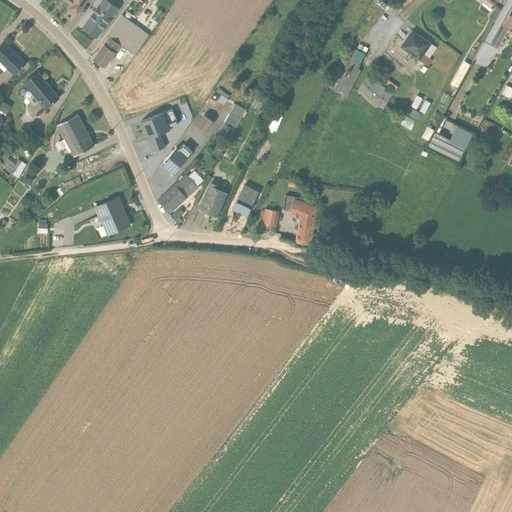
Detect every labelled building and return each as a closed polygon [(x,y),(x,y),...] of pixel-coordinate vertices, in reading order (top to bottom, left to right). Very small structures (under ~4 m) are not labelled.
[(62,0),(70,6),(67,10),(76,16),(88,0),(62,0)] [(97,39),(119,8),(107,0),(101,0),(81,27),(81,28),(97,39)] [(481,0),(482,0),(480,2),(478,8),(484,13),(489,10),(492,7),(490,6),(494,0),(481,0)] [(511,3),(502,22),(511,27),(511,3)] [(154,14),(153,16),(158,20),(159,18),(160,18),(163,13),(157,9),(153,14),(154,14)] [(109,37),(93,60),(104,67),(120,45),(134,55),(149,35),(121,14),(105,35),(109,37)] [(411,28),(399,45),(427,64),(431,58),(429,56),(436,45),(411,28)] [(14,76),(26,63),(4,42),(0,46),(0,67),(4,72),(6,69),(14,76)] [(360,63),(366,54),(356,47),(350,57),(360,63)] [(349,67),(342,85),(352,89),(359,70),(349,67)] [(37,71),(22,83),(32,95),(28,99),(34,106),(38,102),(45,110),(60,98),(37,71)] [(358,90),(382,107),(394,90),(370,73),(358,90)] [(511,83),(507,81),(502,91),(511,95),(511,94),(511,83)] [(229,96),(217,88),(215,91),(227,99),(229,96)] [(257,112),(264,101),(256,96),(249,107),(249,108),(257,112)] [(425,97),(421,108),(427,110),(430,99),(425,97)] [(10,107),(3,102),(0,106),(0,119),(2,121),(10,107)] [(218,133),(229,139),(241,116),(243,117),(246,112),(244,111),(245,110),(235,104),(218,133)] [(178,124),(172,109),(140,122),(153,152),(165,147),(159,134),(171,129),(170,127),(178,124)] [(56,125),(64,139),(62,140),(69,153),(70,152),(73,157),(94,146),(77,114),(56,125)] [(212,122),(204,116),(196,125),(205,132),(212,122)] [(436,128),(429,143),(460,157),(473,128),(458,121),(451,135),(436,128)] [(31,130),(27,135),(37,144),(42,139),(31,130)] [(22,146),(26,157),(32,156),(28,144),(22,146)] [(176,147),(161,164),(173,174),(191,152),(183,145),(179,149),(176,147)] [(3,165),(18,179),(26,165),(21,161),(21,162),(17,159),(15,161),(9,156),(3,165)] [(157,201),(168,214),(197,188),(196,186),(203,180),(194,171),(157,201)] [(60,197),(68,190),(81,184),(78,177),(64,183),(55,191),(60,197)] [(219,186),(210,182),(197,209),(216,218),(227,193),(218,189),(219,186)] [(258,192),(244,185),(232,210),(246,217),(258,192)] [(299,200),(299,198),(285,196),(283,210),(291,212),(290,215),(300,217),(296,239),(310,242),(313,225),(317,226),(318,218),(315,217),(317,204),(299,200)] [(129,225),(117,197),(95,207),(107,235),(129,225)] [(179,209),(170,217),(174,221),(175,221),(179,224),(181,222),(178,218),(183,214),(179,209)] [(279,213),(264,209),(259,229),(274,233),(279,213)] [(46,222),(39,221),(38,232),(46,233),(47,224),(45,224),(46,222)]
